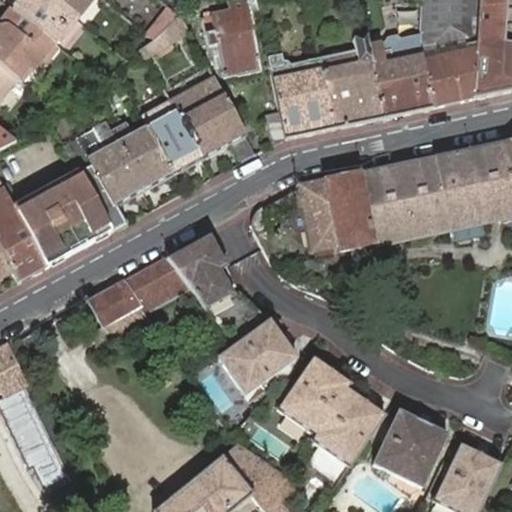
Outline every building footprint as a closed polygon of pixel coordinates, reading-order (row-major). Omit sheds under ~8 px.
[(72,19),(48,0),(20,0),(11,12),(55,46),(64,35),(62,33),(63,31),(62,30),(72,19)] [(93,0),(48,0),(72,19),(82,8),(83,9),(84,7),(86,8),(93,0)] [(250,0),(246,1),(226,5),(228,18),(222,18),(215,20),(209,22),(204,23),(201,24),(204,37),(207,53),(216,51),(217,58),(220,71),(222,80),(224,81),(237,78),(237,80),(260,75),(248,20),(246,10),(250,9),(252,8),(251,0),(250,0)] [(420,0),(419,37),(418,45),(418,47),(421,58),(432,110),(472,102),(478,0),(420,0)] [(511,0),(478,0),(472,102),(511,93),(511,0)] [(72,19),(75,21),(86,8),(84,7),(83,9),(82,8),(72,19)] [(43,69),(58,49),(55,46),(11,12),(11,11),(1,23),(1,31),(0,31),(0,67),(16,80),(17,81),(27,70),(43,69)] [(180,16),(178,18),(161,33),(175,48),(190,35),(180,16)] [(64,35),(75,21),(72,19),(62,30),(63,31),(62,33),(64,35)] [(385,44),(368,48),(372,69),(383,121),(432,110),(421,58),(418,47),(418,45),(419,37),(400,42),(397,38),(387,40),(385,44)] [(355,53),(319,61),(321,75),(334,131),(383,121),(372,69),(368,48),(366,39),(353,42),(355,53)] [(140,53),(146,62),(157,52),(150,44),(140,53)] [(213,59),(217,58),(216,51),(207,53),(209,60),(213,59)] [(281,58),(267,61),(273,85),(279,115),(285,141),(334,131),(321,75),(319,61),(288,68),(288,67),(287,66),(286,66),(286,65),(285,65),(284,65),(283,64),(282,64),(281,58)] [(0,85),(3,87),(7,91),(16,80),(0,67),(0,85)] [(241,164),(255,157),(245,138),(242,133),(219,90),(214,80),(204,85),(210,95),(200,101),(194,91),(192,88),(187,91),(188,94),(169,105),(175,115),(198,158),(201,164),(231,146),(241,164)] [(210,95),(204,85),(194,91),(200,101),(210,95)] [(172,179),(201,164),(198,158),(175,115),(169,105),(162,109),(167,119),(162,121),(157,123),(146,130),(172,179)] [(162,109),(140,121),(146,130),(157,123),(162,121),(167,119),(162,109)] [(271,149),(285,141),(279,115),(264,118),(271,149)] [(113,211),(143,195),(116,146),(110,136),(105,125),(93,132),(96,138),(82,146),(89,160),(86,162),(95,177),(82,184),(110,235),(123,228),(113,211)] [(124,142),(129,139),(123,129),(117,132),(119,136),(120,136),(124,142)] [(143,195),(172,179),(146,130),(132,137),(129,139),(124,142),(120,136),(119,136),(117,132),(110,136),(116,146),(143,195)] [(17,286),(44,271),(22,229),(13,211),(0,187),(0,152),(15,145),(0,132),(0,252),(11,275),(17,286)] [(511,144),(436,160),(357,177),(323,184),(300,189),(313,252),(336,248),(338,255),(372,248),(451,231),(480,225),(511,218),(511,144)] [(110,235),(82,184),(78,176),(13,211),(22,229),(44,271),(110,235)] [(480,225),(451,231),(453,244),(483,238),(480,225)] [(216,335),(257,312),(255,311),(253,309),(251,307),(249,306),(248,305),(246,303),(244,300),(242,297),(240,295),(239,294),(232,297),(218,272),(225,269),(209,239),(165,262),(188,292),(216,335)] [(0,280),(11,275),(0,252),(0,280)] [(165,262),(89,303),(104,329),(139,310),(143,316),(182,295),(188,292),(165,262)] [(139,310),(104,329),(111,343),(147,322),(143,316),(139,310)] [(228,353),(216,362),(244,399),(296,361),(268,324),(228,353)] [(4,349),(0,351),(0,390),(4,399),(8,397),(22,427),(39,419),(4,349)] [(276,412),(313,438),(346,392),(349,386),(312,361),(276,412)] [(384,418),(346,392),(313,438),(310,444),(348,470),(384,418)] [(446,438),(397,414),(371,468),(393,479),(410,477),(424,484),(446,438)] [(284,481),(236,447),(220,460),(156,511),(233,511),(250,499),(260,511),(285,511),(281,509),(297,491),(284,481)] [(477,511),(499,467),(458,448),(431,504),(448,511),(477,511)] [(424,484),(410,477),(393,479),(421,492),(424,484)]
